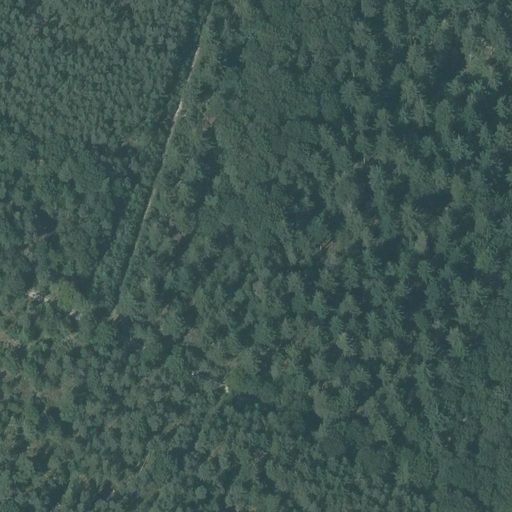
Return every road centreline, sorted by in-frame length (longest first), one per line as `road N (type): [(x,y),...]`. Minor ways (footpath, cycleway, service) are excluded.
road 1 (track): [(487,511),(0,277)]
road 2 (track): [(327,436),(474,32)]
road 3 (track): [(106,331),(215,0)]
road 4 (track): [(148,511),(227,388)]
road 5 (track): [(511,51),(387,0)]
